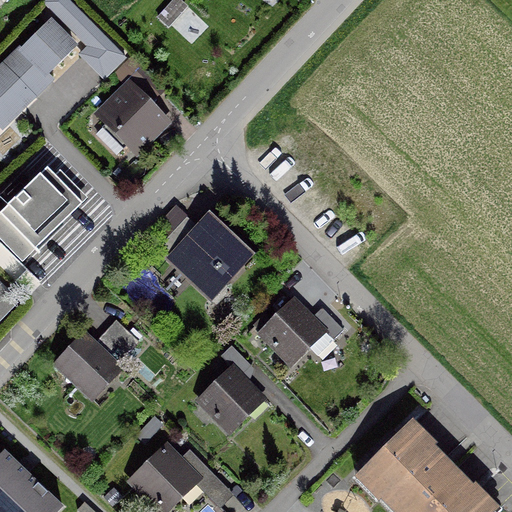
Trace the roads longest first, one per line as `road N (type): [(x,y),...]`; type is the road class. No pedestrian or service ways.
road 1 (residential): [(511,460),(203,144)]
road 2 (residential): [(0,355),(203,144)]
road 3 (residential): [(203,144),(343,0)]
